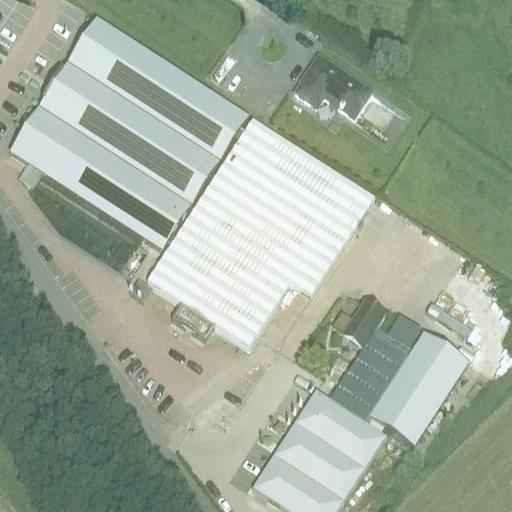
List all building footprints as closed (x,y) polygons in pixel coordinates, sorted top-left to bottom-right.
[(97,24),(10,159),(162,256),(236,142),(238,143),(243,136),(240,135),(248,122),(97,24)] [(0,44),(5,47),(10,36),(0,31),(0,44)] [(372,97),(318,59),(299,86),(301,87),(295,95),(296,95),(294,97),(316,112),(323,101),(354,123),(372,97)] [(268,96),(281,106),(298,84),(285,74),(268,96)] [(373,201),(252,122),(243,136),(238,143),(163,258),(159,263),(145,286),(180,309),(171,323),(204,344),(213,331),(246,352),(288,288),(309,301),(373,201)] [(362,352),(384,319),(364,306),(342,339),(362,352)] [(423,338),(369,423),(375,427),(371,432),(380,437),(383,432),(413,452),(468,368),(423,338)] [(253,494),(280,511),(338,511),(385,442),(313,397),(253,494)]
